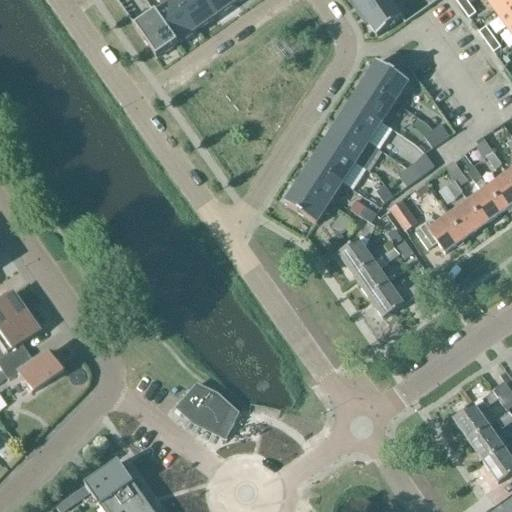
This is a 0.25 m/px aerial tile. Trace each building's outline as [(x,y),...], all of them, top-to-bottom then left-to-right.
[(177,0),(175,2),(197,33),(217,19),(203,0),(177,0)] [(232,0),(203,0),(217,19),(236,5),(232,0)] [(349,0),(361,15),(382,0),(349,0)] [(387,0),(382,0),(361,15),(377,39),(402,21),(387,0)] [(462,10),(469,5),(464,0),(454,0),(462,10)] [(511,0),(484,0),(494,13),(511,0)] [(511,0),(494,13),(507,30),(511,26),(511,0)] [(197,33),(175,2),(155,16),(177,47),(197,33)] [(469,5),(462,10),(469,21),(476,16),(469,5)] [(177,47),(155,16),(135,30),(157,61),(177,47)] [(479,34),(486,45),(493,40),(486,29),(479,34)] [(501,50),(493,40),(486,45),(494,55),(501,50)] [(364,85),(396,105),(409,85),(377,64),(364,85)] [(396,105),(364,85),(351,105),(382,126),(396,105)] [(337,125),(369,146),(382,126),(351,105),(337,125)] [(324,146),(356,166),(369,146),(337,125),(324,146)] [(441,146),(449,140),(440,127),(432,133),(441,146)] [(441,146),(432,133),(424,138),(433,151),(441,146)] [(477,148),(475,150),(485,162),(488,160),(488,159),(494,157),(485,143),(484,144),(477,148)] [(311,166),(343,187),(356,166),(324,146),(311,166)] [(497,172),(502,167),(494,157),(488,159),(488,160),(497,172)] [(298,186),(330,207),(343,187),(311,166),(298,186)] [(406,172),(415,184),(423,179),(414,166),(406,172)] [(489,190),(475,169),(467,175),(481,196),(469,205),(485,228),(505,213),(489,190)] [(415,184),(406,172),(398,177),(407,190),(415,184)] [(489,190),(505,213),(511,208),(511,182),(508,177),(489,190)] [(457,200),(462,195),(454,184),(448,187),(457,200)] [(330,207),(298,186),(285,207),(316,227),(330,207)] [(425,187),(416,194),(420,201),(430,194),(425,187)] [(385,206),(393,200),(384,188),(376,193),(385,206)] [(449,219),(465,242),(485,228),(469,205),(449,219)] [(417,226),(403,206),(390,215),(404,235),(417,226)] [(368,225),(374,217),(361,208),(355,216),(368,225)] [(465,242),(449,219),(428,233),(445,256),(465,242)] [(368,226),(360,240),(368,244),(375,231),(368,226)] [(346,242),(340,234),(327,243),(333,251),(346,242)] [(373,265),(358,244),(338,258),(353,279),(373,265)] [(405,245),(397,250),(405,262),(414,257),(405,245)] [(394,250),(373,265),(353,279),(368,300),(388,286),(378,272),(399,258),(394,250)] [(403,308),(388,286),(368,300),(383,321),(403,308)] [(418,287),(408,294),(412,302),(423,294),(418,287)] [(0,332),(24,315),(11,297),(0,304),(0,332)] [(0,351),(4,357),(0,359),(0,370),(2,373),(22,359),(16,349),(37,334),(24,315),(0,332),(0,351)] [(2,373),(9,383),(18,377),(31,396),(64,373),(50,354),(29,368),(22,359),(2,373)] [(508,416),(511,412),(511,397),(504,386),(482,402),(489,412),(500,405),(508,416)] [(216,398),(195,388),(178,410),(197,425),(220,436),(232,412),(216,398)] [(488,430),(474,408),(454,423),(468,444),(488,430)] [(468,444),(483,465),(503,451),(488,430),(468,444)] [(503,451),(483,465),(498,486),(511,476),(511,462),(511,463),(503,451)] [(96,481),(109,500),(133,484),(119,465),(96,481)] [(91,495),(99,507),(109,500),(96,481),(86,488),(91,495)] [(102,511),(131,511),(145,502),(133,484),(109,500),(99,507),(102,511)] [(86,488),(55,510),(56,511),(66,511),(91,495),(86,488)] [(131,511),(152,511),(145,502),(131,511)]
